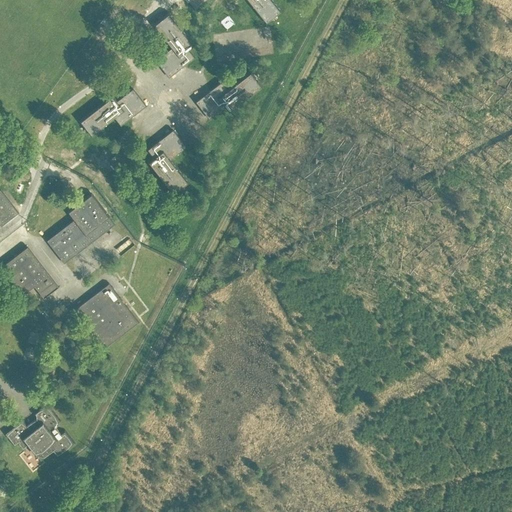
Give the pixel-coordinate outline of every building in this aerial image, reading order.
[(206,0),(187,0),(194,9),(206,0)] [(248,0),(266,21),(279,10),(271,0),(248,0)] [(194,57),(187,49),(192,45),(168,13),(154,24),(172,47),(155,60),(168,77),(194,57)] [(250,72),(227,90),(221,81),(196,101),(209,118),(225,105),(229,110),(261,86),(250,72)] [(91,134),(114,117),(120,125),(145,105),(132,88),(116,101),(112,96),(80,120),(91,134)] [(147,149),(154,157),(149,161),(173,192),(187,182),(169,159),(185,147),(172,129),(147,149)] [(118,168),(125,163),(117,153),(110,158),(118,168)] [(0,189),(0,223),(1,225),(18,212),(0,189)] [(114,223),(108,216),(90,194),(68,211),(74,218),(47,240),(63,262),(114,223)] [(27,246),(0,266),(0,271),(19,297),(34,286),(43,298),(58,286),(27,246)] [(73,310),(102,349),(137,322),(108,284),(73,310)] [(56,366),(49,364),(45,376),(53,378),(56,366)] [(27,445),(28,444),(36,454),(40,459),(52,450),(56,456),(73,443),(64,431),(60,434),(54,425),(59,421),(46,404),(34,414),(37,417),(26,426),(21,420),(5,433),(14,445),(17,442),(22,448),(27,445)]
